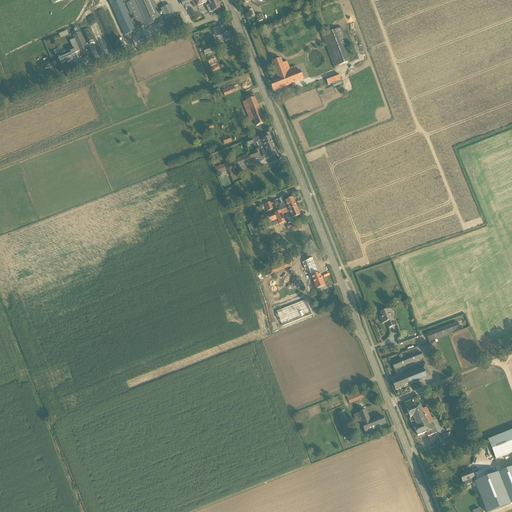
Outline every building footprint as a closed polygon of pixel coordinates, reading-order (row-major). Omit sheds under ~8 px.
[(132,0),(143,24),(145,27),(162,20),(153,0),(132,0)] [(220,8),(216,0),(194,0),(195,0),(198,6),(205,3),(209,13),(220,8)] [(111,6),(125,36),(134,32),(120,1),(111,6)] [(169,5),(162,8),(167,18),(173,15),(169,5)] [(226,34),(223,26),(216,29),(213,30),(216,37),(223,35),(226,42),(232,40),(230,33),(226,34)] [(75,39),(70,41),(72,48),(75,53),(80,51),(82,54),(84,59),(90,56),(88,51),(87,48),(80,33),(78,30),(72,33),(73,35),(75,39)] [(349,62),(343,46),(336,30),(322,36),(335,67),(349,62)] [(205,55),(213,53),(210,46),(203,49),(205,55)] [(71,55),(75,53),(72,48),(68,49),(65,51),(65,52),(58,56),(61,64),(68,61),(68,62),(73,59),(71,55)] [(291,74),(289,68),(285,70),(281,59),(272,62),(278,79),(270,83),(273,92),(303,80),(300,71),(291,74)] [(340,81),(338,74),(325,78),(328,86),(340,81)] [(222,90),(224,95),(235,90),(233,85),(222,90)] [(265,123),(253,94),(245,97),(246,101),(243,103),(250,121),(253,120),(256,127),(265,123)] [(206,126),(208,131),(215,128),(213,122),(206,126)] [(261,149),(272,144),(270,137),(262,140),(262,141),(258,142),(261,149)] [(277,155),(272,144),(261,149),(263,153),(267,152),(269,158),(277,155)] [(217,174),(260,157),(257,151),(215,167),(217,174)] [(285,201),(283,197),(279,199),(281,204),(279,205),(280,207),(283,206),(286,204),(287,206),(295,202),(293,198),(285,201)] [(297,207),(295,202),(287,206),(286,204),(283,206),(280,207),(279,208),(280,211),(286,209),(286,210),(288,209),(289,210),(297,207)] [(267,211),(273,209),(270,203),(265,205),(267,211)] [(275,213),(278,221),(279,224),(284,222),(282,215),(289,212),(292,218),(300,215),(297,207),(289,210),(288,209),(286,210),(286,209),(280,211),(275,213)] [(274,214),(266,217),(268,224),(277,220),(274,214)] [(324,286),(313,258),(303,262),(311,284),(314,283),(316,289),(324,286)] [(270,274),(292,266),(289,260),(268,269),(270,274)] [(283,327),(312,316),(306,300),(277,311),(283,327)] [(392,320),(388,310),(380,313),(382,320),(381,320),(382,324),(387,322),(389,328),(395,326),(393,320),(392,320)] [(429,342),(460,331),(456,322),(426,333),(429,342)] [(392,364),(394,370),(397,369),(422,358),(420,353),(397,362),(392,364)] [(400,376),(401,378),(398,379),(392,381),(396,391),(430,377),(425,364),(411,369),(412,371),(400,376)] [(361,392),(357,394),(347,398),(349,403),(364,397),(361,392)] [(422,409),(418,399),(412,402),(414,407),(407,410),(410,418),(409,419),(413,427),(414,428),(415,428),(427,423),(428,424),(432,422),(436,421),(435,418),(433,418),(431,418),(426,408),(422,409)] [(365,432),(386,424),(383,416),(375,419),(370,421),(369,417),(366,410),(358,413),(365,432)] [(338,413),(343,428),(349,426),(343,411),(338,413)] [(437,433),(432,422),(428,424),(427,423),(415,428),(418,436),(423,434),(426,432),(428,437),(437,433)] [(495,460),(511,453),(511,431),(488,441),(495,460)] [(511,467),(500,472),(511,500),(511,499),(511,467)] [(485,509),(498,504),(487,477),(475,482),(473,479),(474,479),(471,470),(464,473),(460,475),(463,483),(472,480),(472,481),(471,481),(474,487),(476,486),(485,509)]
